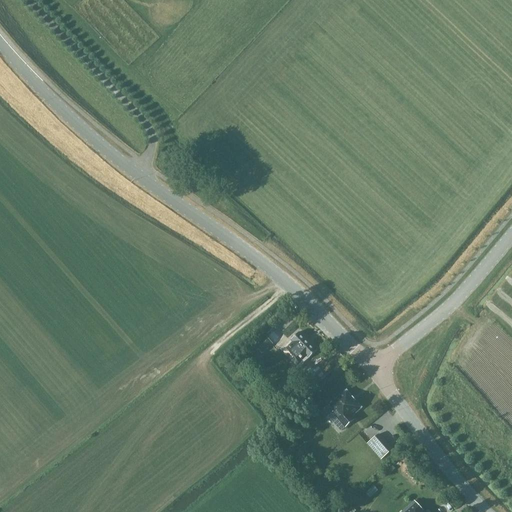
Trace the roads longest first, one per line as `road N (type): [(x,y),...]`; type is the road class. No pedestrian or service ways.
road 1 (tertiary): [(372,370),(288,284),(101,147),(0,47)]
road 2 (tertiary): [(372,370),(455,301),(511,235)]
road 3 (tertiary): [(488,511),(372,370)]
